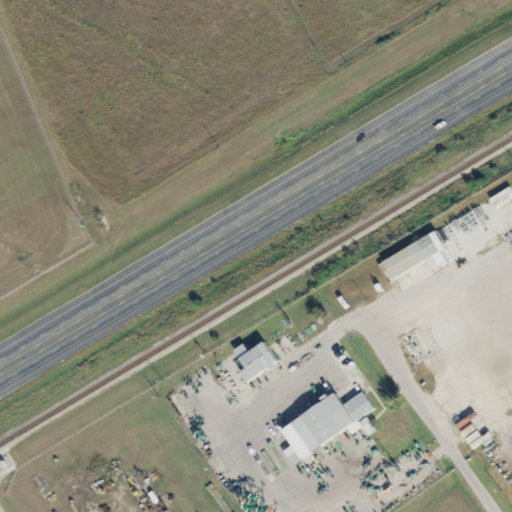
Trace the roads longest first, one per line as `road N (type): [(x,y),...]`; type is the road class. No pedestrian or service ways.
road 1 (trunk): [(0,373),(511,65)]
road 2 (residential): [(498,511),(361,315)]
